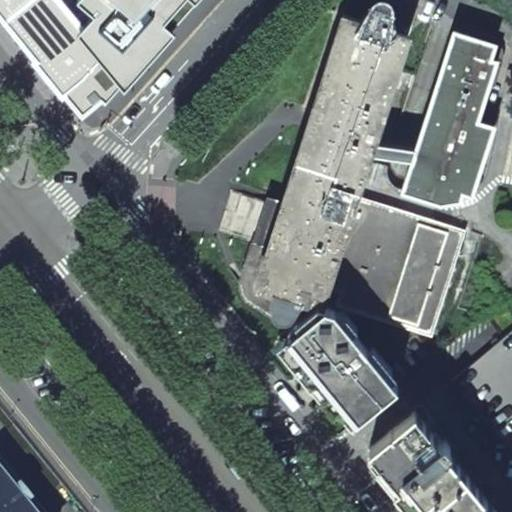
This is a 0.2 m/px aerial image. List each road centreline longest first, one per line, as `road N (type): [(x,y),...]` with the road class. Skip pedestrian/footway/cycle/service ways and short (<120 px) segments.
road 1 (secondary): [(241,511),(0,215)]
road 2 (residential): [(259,0),(99,179)]
